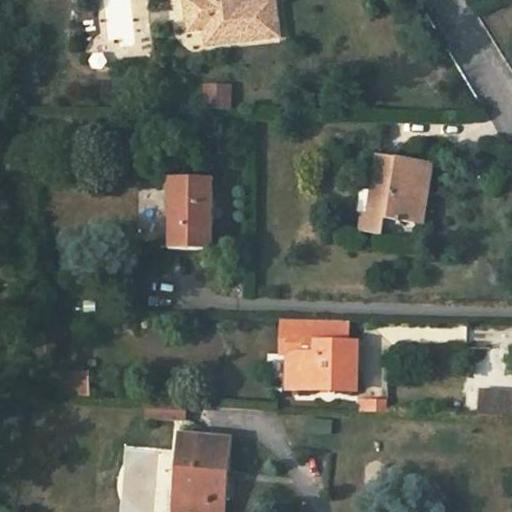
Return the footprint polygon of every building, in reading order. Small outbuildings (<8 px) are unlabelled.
[(239,0),(186,0),(190,33),(205,31),(207,47),(279,39),(274,0),(271,0),(245,3),(240,4),(239,0)] [(207,110),(235,110),(236,84),(207,84),(207,110)] [(385,221),(415,226),(421,190),(429,191),(433,166),(379,157),(374,191),(376,192),(373,217),(363,215),(360,233),(382,237),(385,221)] [(214,180),(172,180),(171,251),(214,251),(214,180)] [(423,227),(429,191),(421,190),(415,226),(423,227)] [(282,355),(290,355),(291,322),(284,322),(282,355)] [(297,355),(297,392),(357,393),(358,345),(347,344),(348,323),(291,322),(290,355),(297,355)] [(289,392),(297,392),(297,355),(290,355),(289,392)] [(93,396),(94,371),(70,371),(69,395),(93,396)] [(502,391),(484,391),(483,418),(501,419),(502,394),(502,391)] [(511,394),(502,394),(501,419),(511,419),(511,394)] [(389,415),(389,404),(374,403),(374,415),(389,415)] [(186,407),(149,405),(149,422),(156,420),(186,421),(186,407)] [(311,418),(310,432),(334,434),(335,420),(311,418)] [(186,471),(182,511),(227,511),(233,439),(179,434),(177,471),(186,471)] [(182,511),(186,471),(177,471),(173,511),(182,511)]
